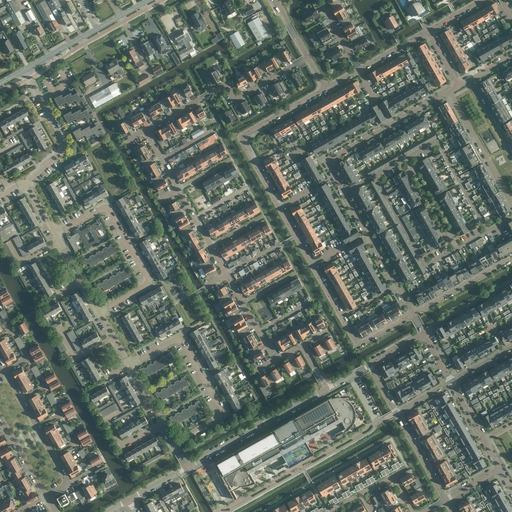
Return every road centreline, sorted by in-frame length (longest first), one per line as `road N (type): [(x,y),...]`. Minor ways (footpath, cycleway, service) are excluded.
road 1 (residential): [(326,88),(241,137),(243,144),(355,343),(413,314)]
road 2 (residential): [(173,444),(221,414),(211,388),(181,335),(129,365)]
road 3 (residential): [(53,232),(104,208),(147,276),(145,285),(98,312)]
road 4 (unclassified): [(144,131),(225,86),(237,98),(308,58)]
road 5 (residential): [(374,176),(425,266),(488,230)]
road 6 (residential): [(374,176),(436,141),(488,230)]
road 7 (residential): [(344,193),(331,158),(449,91)]
road 8 (unclassified): [(187,468),(325,389)]
road 9 (tertiary): [(25,69),(150,0)]
road 10 (residential): [(413,314),(344,193)]
road 11 (residential): [(449,91),(511,200)]
